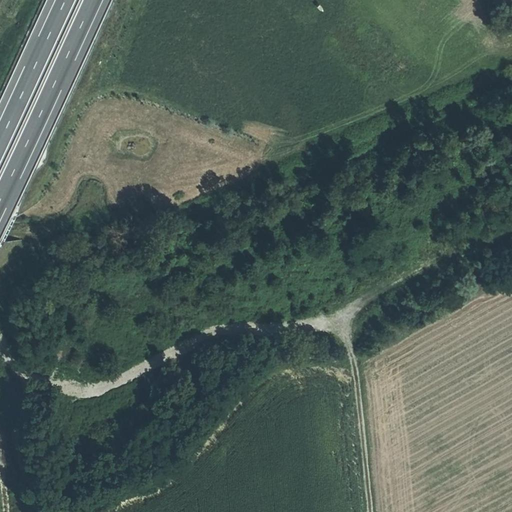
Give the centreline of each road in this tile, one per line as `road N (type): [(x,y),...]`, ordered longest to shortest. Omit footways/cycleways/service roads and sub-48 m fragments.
road 1 (track): [(511,214),(412,266),(340,318),(357,374),(370,511)]
road 2 (track): [(340,318),(211,330),(99,389),(72,389),(22,371),(1,338)]
road 3 (motorway): [(0,193),(91,0)]
road 4 (motorway): [(60,0),(0,128)]
